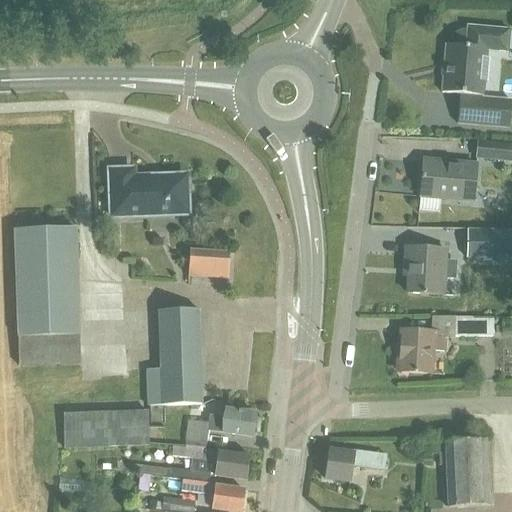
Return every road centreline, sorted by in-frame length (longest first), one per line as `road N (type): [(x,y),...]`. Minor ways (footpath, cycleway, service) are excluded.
road 1 (residential): [(340,408),(373,61)]
road 2 (tertiary): [(304,406),(315,254),(299,132)]
road 3 (tertiary): [(0,79),(120,77),(253,88)]
road 4 (residential): [(340,408),(511,404)]
